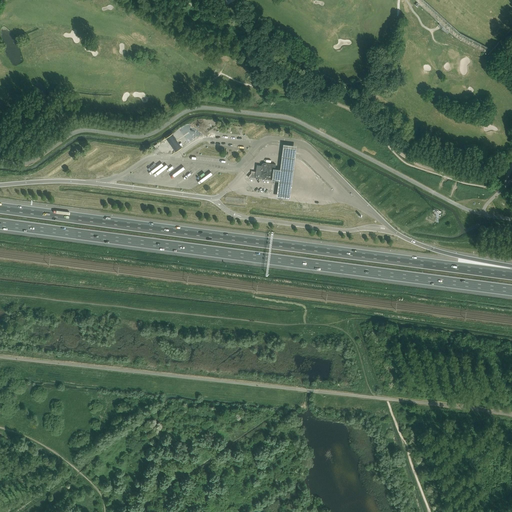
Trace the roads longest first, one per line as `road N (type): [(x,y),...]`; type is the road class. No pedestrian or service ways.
road 1 (motorway): [(0,224),(511,290)]
road 2 (motorway): [(511,274),(0,208)]
road 3 (unknown): [(511,165),(470,180),(410,161),(375,124),(153,0)]
road 4 (track): [(511,347),(364,326),(390,399)]
road 5 (motorway): [(213,198),(75,181),(0,185)]
road 6 (motorway): [(511,270),(393,231)]
